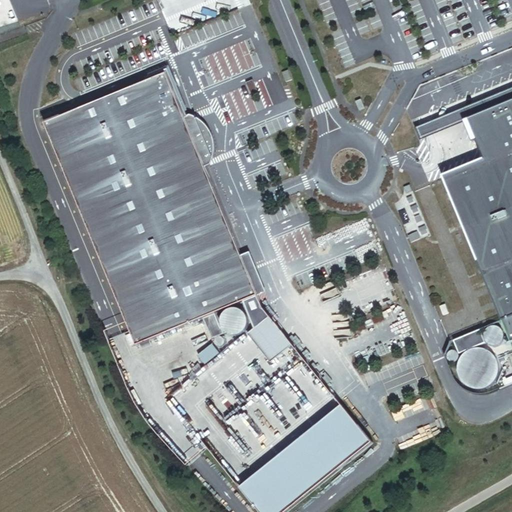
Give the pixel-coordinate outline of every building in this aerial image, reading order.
[(168,76),(47,124),(138,348),(203,321),(211,341),(222,337),(221,333),(227,330),(226,329),(225,328),(222,329),(216,315),(243,304),(254,332),(248,337),(271,365),(293,346),(264,311),(258,300),(206,168),(212,165),(214,151),(211,137),(203,124),(193,117),(186,119),(168,76)] [(511,94),(457,116),(473,157),(439,170),(511,352),(511,94)] [(334,285),(318,289),(322,303),(338,299),(334,285)] [(227,330),(229,331),(233,332),(236,331),(239,329),(242,327),(243,323),(243,320),(242,316),(239,314),(236,312),(233,311),(230,312),(227,313),(225,315),(223,318),(223,321),(223,324),(224,327),(225,328),(226,329),(227,330)] [(331,336),(350,336),(350,318),(331,318),(331,336)] [(481,331),(455,340),(460,353),(486,344),(481,331)] [(490,353),(493,356),(496,358),(500,358),(503,357),(506,355),(508,352),(509,349),(509,345),(508,342),(505,339),(502,338),(499,337),(496,338),(493,339),(491,341),(489,344),(488,347),(489,350),(490,353)] [(196,359),(211,348),(205,340),(190,350),(196,359)] [(213,347),(198,360),(206,369),(221,357),(213,347)] [(470,384),(475,388),(480,390),(485,390),(490,388),(495,384),(497,379),(498,374),(498,369),(495,364),(491,360),(486,358),(481,358),(476,359),(472,362),(469,366),(467,370),(467,375),(468,379),(470,384)] [(341,409),(239,490),(256,511),(290,511),(372,447),(341,409)]
